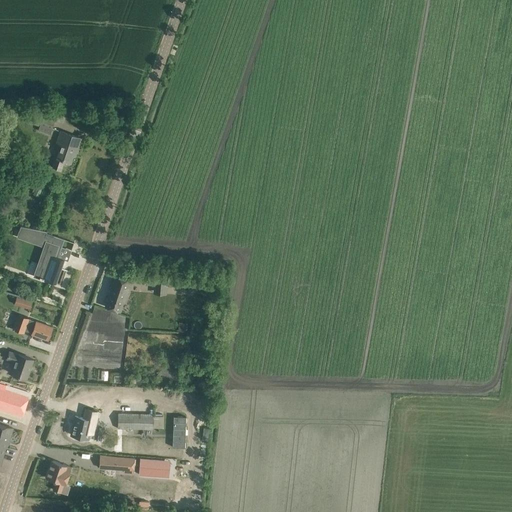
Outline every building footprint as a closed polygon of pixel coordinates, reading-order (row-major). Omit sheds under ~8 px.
[(51,129),(54,121),(33,114),(30,122),(51,129)] [(52,167),(56,169),(57,169),(60,170),(61,170),(61,171),(61,170),(62,168),(62,167),(62,166),(63,165),(63,164),(64,162),(65,160),(69,162),(70,162),(74,151),(76,151),(81,138),(71,135),(61,131),(57,143),(62,145),(57,157),(56,157),(54,162),(53,164),(54,164),(54,165),(53,167),(52,167)] [(47,231),(20,226),(19,230),(18,235),(42,244),(42,243),(48,245),(47,247),(45,254),(41,266),(43,267),(40,276),(39,278),(55,283),(61,265),(61,264),(63,259),(58,257),(64,239),(47,232),(47,231)] [(146,274),(145,284),(166,285),(167,275),(146,274)] [(105,306),(120,311),(127,291),(131,280),(114,275),(110,286),(111,286),(105,306)] [(179,277),(178,288),(196,289),(197,278),(179,277)] [(17,297),(15,304),(30,309),(33,302),(17,297)] [(18,314),(13,329),(14,329),(23,333),(25,328),(33,331),(32,334),(48,339),(52,327),(30,319),(31,318),(29,318),(18,314)] [(33,359),(23,356),(18,354),(9,351),(7,358),(15,361),(11,373),(26,378),(33,359)] [(30,392),(0,383),(0,408),(13,412),(22,415),(30,392)] [(75,415),(69,433),(86,439),(88,433),(91,434),(98,413),(86,409),(83,418),(82,417),(75,415)] [(121,454),(122,428),(153,429),(153,414),(118,413),(118,428),(116,445),(114,445),(114,453),(121,454)] [(173,416),(172,447),(184,447),(185,417),(173,416)] [(0,445),(7,447),(13,428),(3,425),(0,424),(0,445)] [(92,464),(100,464),(99,467),(109,467),(110,453),(91,452),(76,450),(75,462),(82,463),(82,454),(92,455),(92,464)] [(140,458),(139,474),(150,475),(165,476),(166,468),(163,468),(164,460),(153,459),(140,458)] [(66,484),(72,467),(53,460),(51,460),(49,467),(45,477),(55,481),(53,489),(61,492),(64,484),(66,484)]
